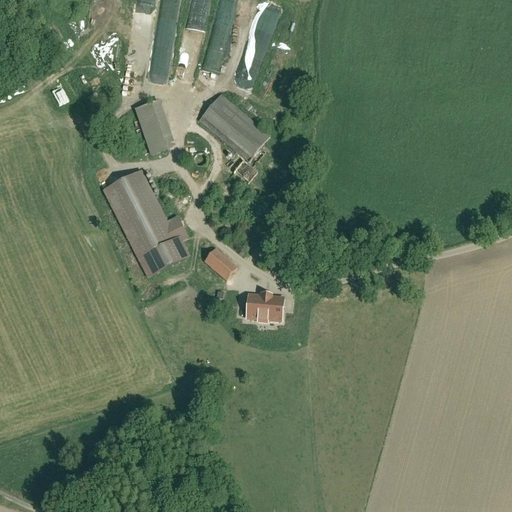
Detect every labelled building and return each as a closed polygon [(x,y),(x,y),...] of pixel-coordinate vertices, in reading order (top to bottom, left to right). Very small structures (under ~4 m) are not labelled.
[(255,36),(252,43),(265,48),(281,11),(272,7),(258,38),(255,36)] [(243,62),(248,46),(232,41),(227,57),(243,62)] [(204,76),(214,79),(223,44),(219,43),(217,49),(211,48),(204,76)] [(221,97),(200,124),(250,164),(272,138),(221,97)] [(133,110),(148,158),(174,150),(159,102),(133,110)] [(110,191),(153,278),(189,260),(181,244),(187,240),(176,218),(165,224),(141,175),(110,191)] [(215,249),(202,265),(226,285),(239,270),(215,249)] [(245,295),(243,323),(280,325),(282,297),(245,295)]
